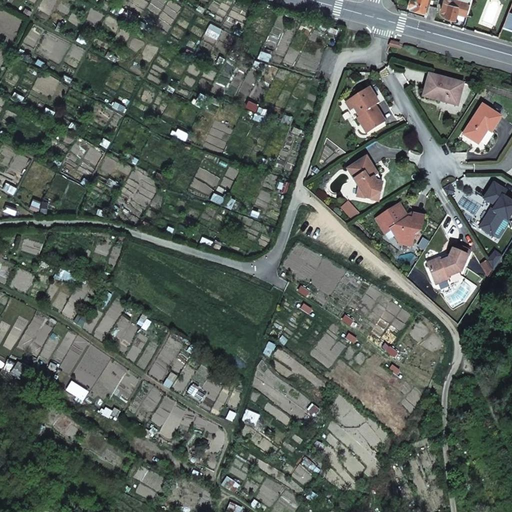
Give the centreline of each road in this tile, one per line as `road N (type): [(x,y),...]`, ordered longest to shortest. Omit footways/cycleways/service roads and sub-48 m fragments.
road 1 (track): [(298,188),(457,330)]
road 2 (tertiary): [(511,56),(369,15)]
road 3 (track): [(456,343),(511,473)]
